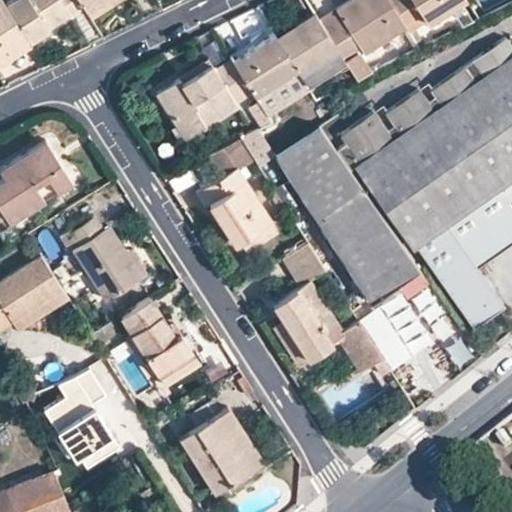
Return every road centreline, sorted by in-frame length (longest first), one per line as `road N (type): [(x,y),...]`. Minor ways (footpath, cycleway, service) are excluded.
road 1 (residential): [(73,74),(355,511)]
road 2 (unknown): [(511,24),(339,113)]
road 3 (residential): [(73,74),(221,0)]
road 4 (tertiary): [(403,476),(511,388)]
